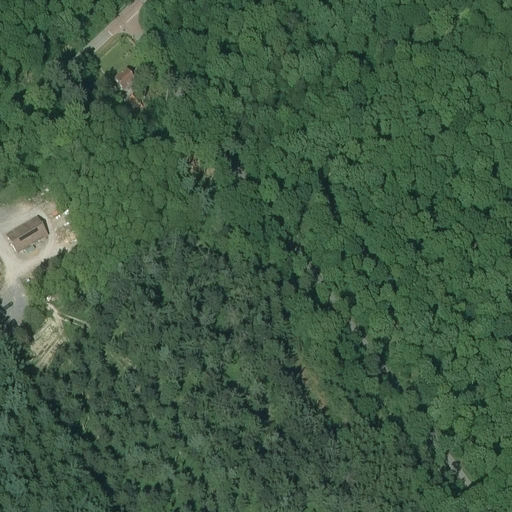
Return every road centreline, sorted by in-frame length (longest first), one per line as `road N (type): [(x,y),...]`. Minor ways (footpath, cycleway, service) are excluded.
road 1 (unclassified): [(487,511),(124,15)]
road 2 (track): [(146,45),(446,42)]
road 3 (tertiary): [(0,127),(124,15)]
road 4 (track): [(511,133),(448,49),(471,0)]
